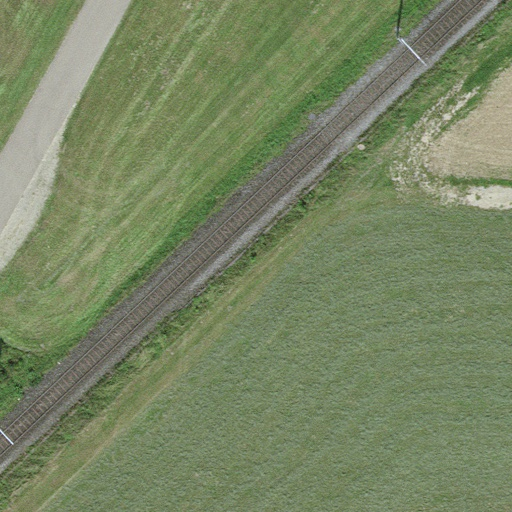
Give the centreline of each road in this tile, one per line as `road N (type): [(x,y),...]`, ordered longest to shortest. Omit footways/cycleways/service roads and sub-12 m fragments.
road 1 (unclassified): [(0,215),(114,0)]
road 2 (track): [(511,202),(447,191),(440,139),(511,72)]
